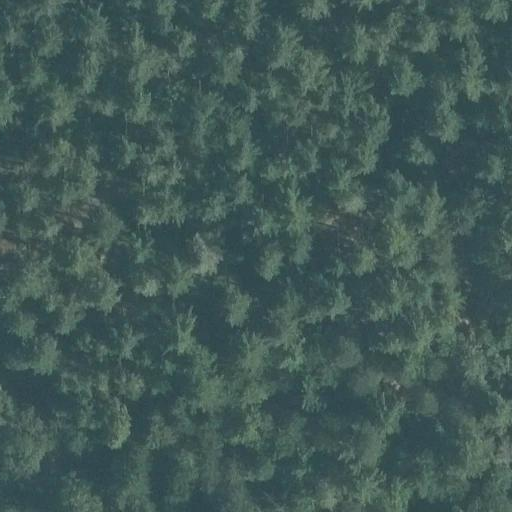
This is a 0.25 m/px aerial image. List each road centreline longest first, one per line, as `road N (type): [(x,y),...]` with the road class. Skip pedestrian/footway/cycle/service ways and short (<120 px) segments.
road 1 (track): [(511,147),(96,444),(0,480)]
road 2 (track): [(302,0),(489,163),(511,198)]
road 3 (track): [(120,511),(0,341)]
